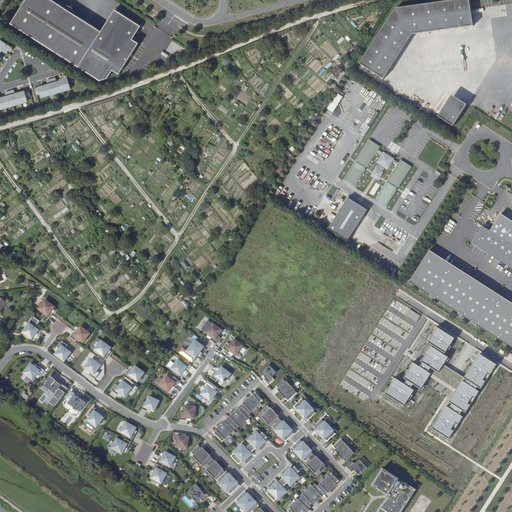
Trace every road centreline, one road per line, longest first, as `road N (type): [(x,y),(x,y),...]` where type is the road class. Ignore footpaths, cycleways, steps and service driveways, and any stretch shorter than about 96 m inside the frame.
road 1 (track): [(0,127),(135,90),(379,0)]
road 2 (residential): [(303,430),(257,382),(201,433)]
